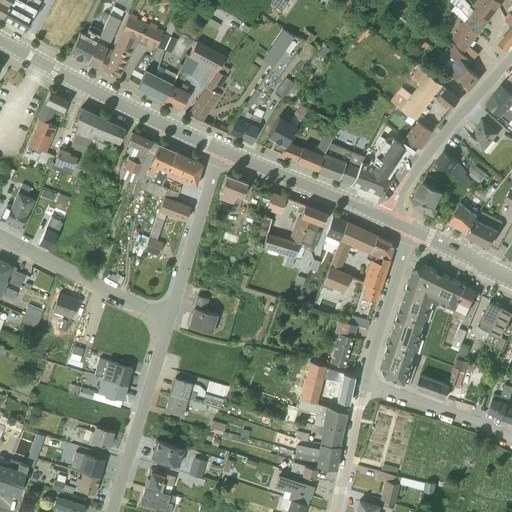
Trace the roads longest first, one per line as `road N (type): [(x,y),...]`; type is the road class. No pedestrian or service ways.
road 1 (tertiary): [(0,40),(219,151)]
road 2 (track): [(166,322),(198,338),(264,344),(366,374)]
road 3 (residential): [(388,219),(401,189),(511,56)]
road 4 (residential): [(166,322),(111,511)]
road 5 (residential): [(166,322),(0,236)]
road 6 (tertiary): [(219,151),(388,219)]
road 7 (residential): [(219,151),(166,322)]
road 8 (residential): [(364,385),(409,229)]
road 9 (residential): [(364,385),(511,434)]
road 10 (residential): [(334,511),(364,385)]
